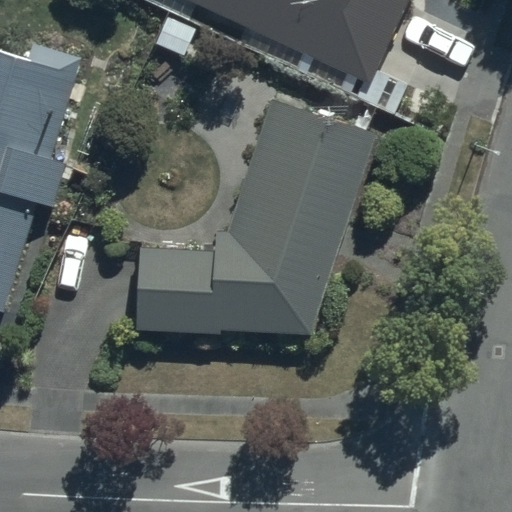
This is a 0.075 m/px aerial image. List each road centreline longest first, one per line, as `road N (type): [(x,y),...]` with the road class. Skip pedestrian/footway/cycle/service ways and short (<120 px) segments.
road 1 (residential): [(0,474),(110,492),(481,507)]
road 2 (residential): [(481,507),(511,377)]
